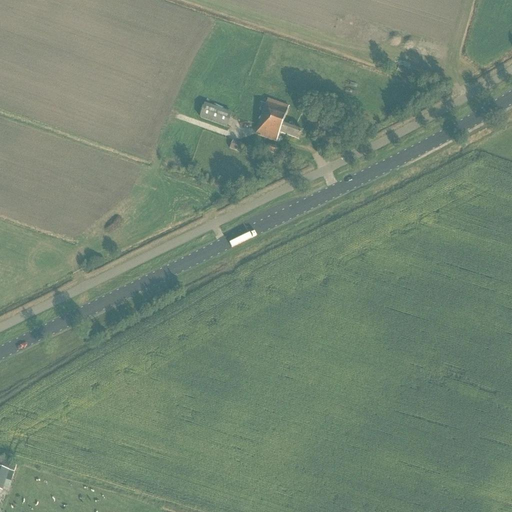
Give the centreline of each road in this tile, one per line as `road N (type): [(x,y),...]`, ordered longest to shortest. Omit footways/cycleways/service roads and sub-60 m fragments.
road 1 (unclassified): [(0,327),(410,128),(511,69)]
road 2 (secondary): [(0,353),(511,96)]
